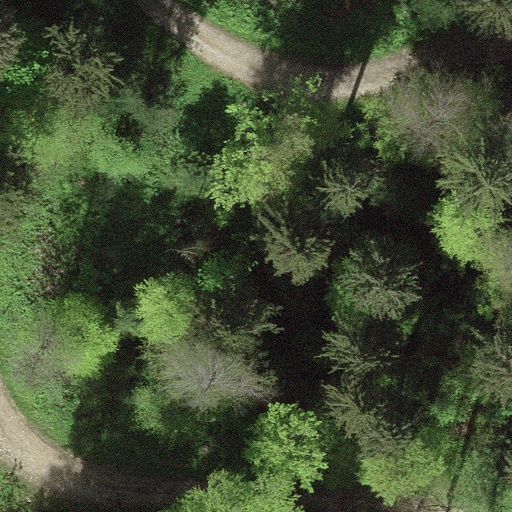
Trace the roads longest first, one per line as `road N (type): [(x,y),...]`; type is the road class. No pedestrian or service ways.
road 1 (track): [(0,417),(56,475),(355,511)]
road 2 (track): [(511,37),(328,83),(253,57),(166,0)]
